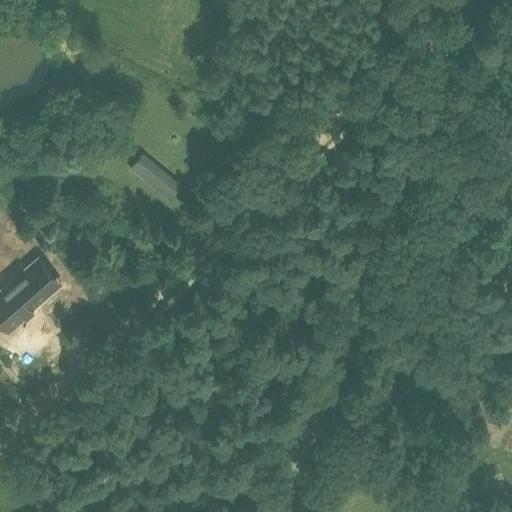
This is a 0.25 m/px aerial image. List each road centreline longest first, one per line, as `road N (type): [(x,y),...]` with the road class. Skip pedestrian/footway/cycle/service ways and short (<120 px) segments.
road 1 (track): [(464,20),(424,49),(0,461)]
road 2 (unclassified): [(285,511),(471,0)]
